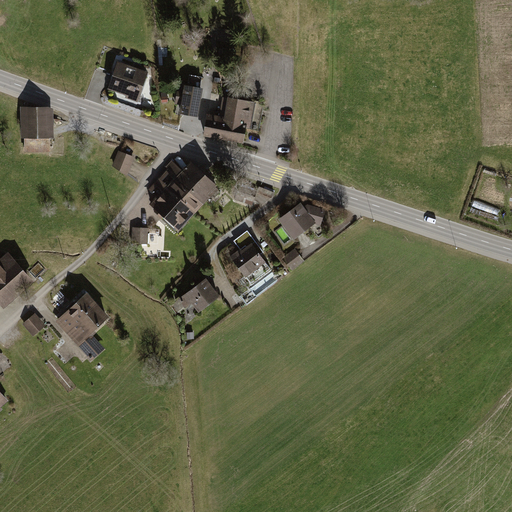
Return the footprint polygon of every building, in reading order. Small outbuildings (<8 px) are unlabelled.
[(233,30),(217,27),(214,40),(231,42),(233,30)] [(146,71),(115,61),(105,92),(136,102),(146,71)] [(186,87),(181,112),(196,115),(201,89),(186,87)] [(220,117),(208,115),(204,134),(243,141),(245,128),(259,131),(264,105),(223,98),(220,117)] [(49,105),(21,105),(21,137),(54,136),(54,107),(49,105)] [(118,150),(112,165),(127,175),(134,157),(118,150)] [(183,171),(174,163),(150,189),(157,195),(150,202),(179,229),(218,187),(191,162),(183,171)] [(298,203),(276,220),(293,240),(312,225),(319,226),(324,211),(305,205),(302,208),(298,203)] [(149,227),(132,227),(131,243),(148,244),(149,227)] [(240,250),(230,257),(249,281),(268,266),(259,253),(262,250),(246,230),(232,240),(240,250)] [(295,250),(281,259),(288,270),(302,260),(295,250)] [(0,307),(1,309),(31,282),(5,254),(0,258),(0,307)] [(207,279),(180,300),(193,316),(219,295),(207,279)] [(87,293),(59,320),(94,362),(108,350),(92,332),(109,315),(87,293)] [(36,313),(23,324),(33,336),(46,325),(36,313)]
